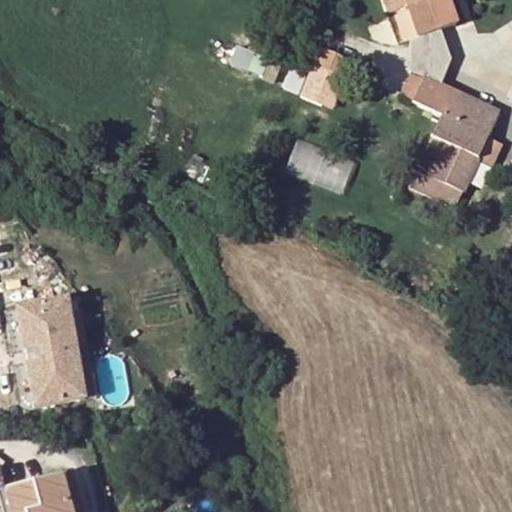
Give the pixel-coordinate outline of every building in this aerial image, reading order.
[(386,0),(402,44),(467,23),(459,0),(386,0)] [(293,67),(286,94),(337,106),(350,54),(318,46),(312,71),(293,67)] [(235,65),(267,76),(273,58),(241,47),(235,65)] [(441,119),(438,118),(428,141),(439,146),(425,178),(460,193),(474,161),(484,138),(495,114),(453,95),(441,119)] [(496,144),(484,138),(474,161),(485,166),(496,144)] [(300,139),(288,172),(345,193),(357,160),(300,139)] [(407,188),(453,208),(460,193),(425,178),(439,146),(428,141),(407,188)] [(64,299),(13,307),(20,352),(36,349),(38,361),(22,364),(30,408),(80,400),(64,299)] [(20,352),(22,364),(38,361),(36,349),(20,352)] [(69,511),(60,477),(3,492),(7,511),(69,511)]
